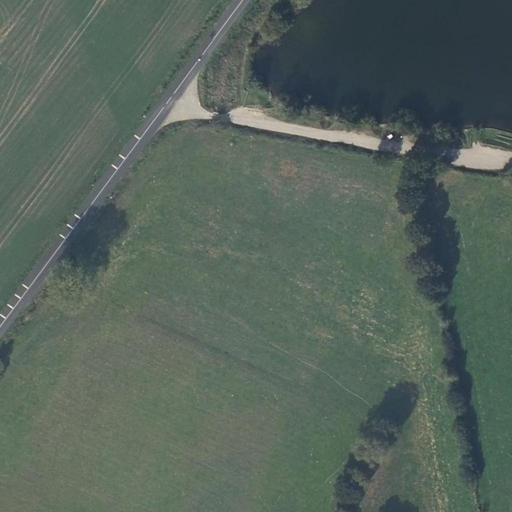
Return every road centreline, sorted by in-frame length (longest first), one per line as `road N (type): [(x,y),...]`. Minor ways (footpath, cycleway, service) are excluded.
road 1 (tertiary): [(0,325),(237,0)]
road 2 (track): [(239,120),(511,159)]
